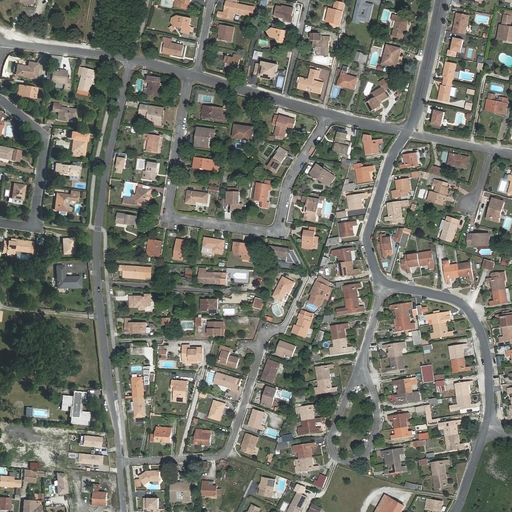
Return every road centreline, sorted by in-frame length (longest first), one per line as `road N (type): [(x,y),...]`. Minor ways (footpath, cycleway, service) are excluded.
road 1 (residential): [(120,460),(96,220),(104,144),(128,58)]
road 2 (residential): [(191,75),(168,216),(279,230),(288,181),(329,115)]
road 3 (residential): [(120,460),(226,454),(266,331)]
road 4 (residential): [(488,429),(487,343),(474,312),(380,282)]
road 5 (residential): [(360,367),(330,439),(332,456),(351,463),(367,452),(377,421),(374,393)]
road 6 (residential): [(0,221),(36,225),(46,141),(0,100)]
road 7 (residential): [(380,282),(366,238),(389,156),(406,132)]
road 8 (residential): [(406,132),(439,0)]
road 9 (residential): [(0,40),(128,58)]
